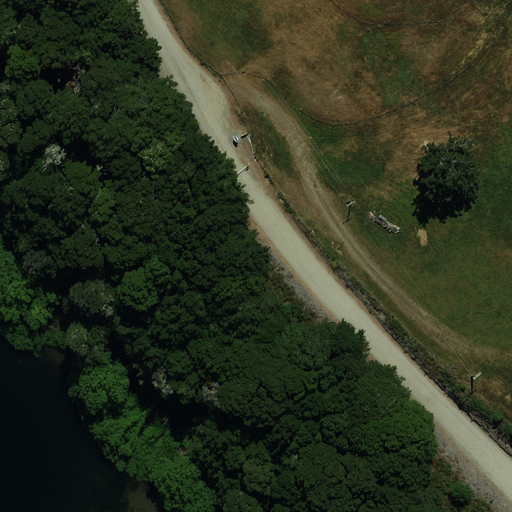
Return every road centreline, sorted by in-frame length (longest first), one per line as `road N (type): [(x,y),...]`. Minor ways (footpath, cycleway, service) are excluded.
road 1 (unclassified): [(149,0),(271,200),(511,475)]
road 2 (track): [(511,352),(490,351),(387,252),(315,114),(237,46),(214,0)]
